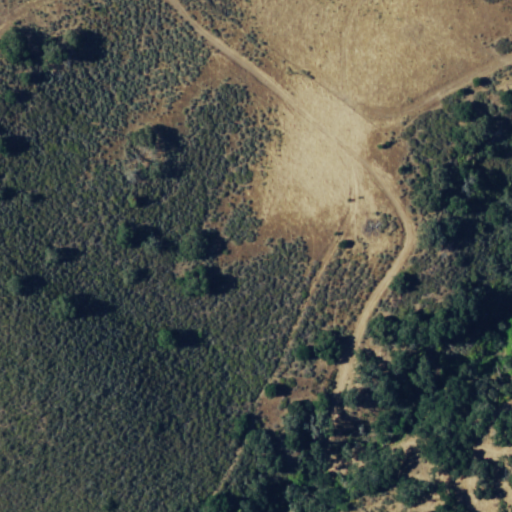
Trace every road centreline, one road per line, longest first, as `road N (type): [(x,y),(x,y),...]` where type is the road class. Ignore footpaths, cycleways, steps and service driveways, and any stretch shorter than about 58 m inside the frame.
road 1 (track): [(208,511),(242,420),(215,123),(184,27),(92,0)]
road 2 (track): [(242,420),(305,388),(479,123),(511,97)]
